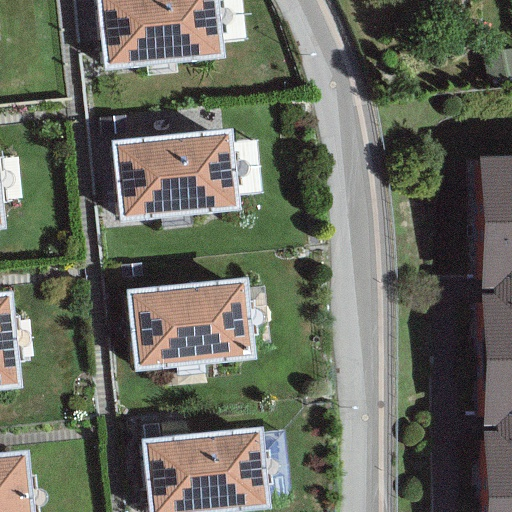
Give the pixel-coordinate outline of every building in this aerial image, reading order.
[(217,0),(97,0),(104,71),(223,60),(217,0)] [(230,131),(110,142),(118,222),(238,210),(230,131)] [(484,511),(511,511),(511,158),(481,159),(484,511)] [(246,278),(125,291),(133,372),(254,360),(246,278)] [(10,293),(0,293),(0,389),(20,388),(10,293)] [(261,429),(140,442),(147,511),(225,511),(269,508),(261,429)] [(31,511),(26,451),(0,453),(0,511),(31,511)]
